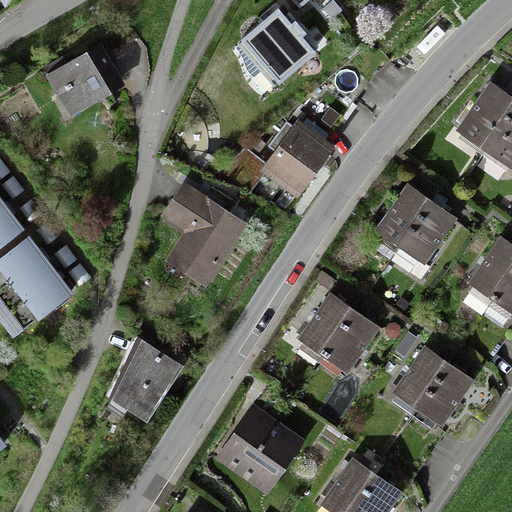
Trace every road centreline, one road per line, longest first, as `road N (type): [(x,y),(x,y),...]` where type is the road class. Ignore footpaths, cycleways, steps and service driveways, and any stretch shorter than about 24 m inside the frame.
road 1 (tertiary): [(129,511),(339,194),(441,63),(507,0)]
road 2 (residential): [(185,0),(98,356),(23,511)]
